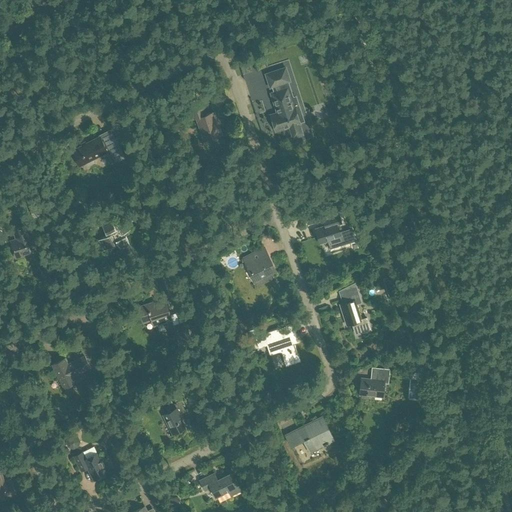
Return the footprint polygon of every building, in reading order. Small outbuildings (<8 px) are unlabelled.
[(272,87),(273,92),(270,93),(276,109),(277,112),(270,115),(272,120),(270,120),(272,127),(274,126),(276,131),(289,127),(293,138),(303,135),(299,124),(300,123),(305,121),(299,106),(295,108),(294,107),(287,88),(285,88),(284,83),(290,81),(285,68),(266,74),(270,88),(272,87)] [(191,110),(194,120),(197,119),(205,142),(223,136),(215,112),(205,115),(203,107),(191,110)] [(110,131),(99,137),(107,153),(106,153),(112,164),(124,158),(110,131)] [(98,137),(72,151),(79,165),(85,162),(87,167),(95,163),(93,160),(106,153),(107,153),(99,137),(98,137)] [(99,240),(104,251),(118,243),(123,252),(132,247),(124,232),(135,227),(130,217),(114,225),(110,216),(100,221),(107,235),(99,240)] [(320,227),(316,228),(320,243),(328,240),(330,247),(342,243),(340,236),(341,236),(337,224),(336,221),(330,223),(320,227)] [(11,241),(16,257),(36,251),(31,235),(30,236),(26,225),(14,229),(16,236),(17,236),(18,239),(11,241)] [(253,253),(243,258),(246,264),(248,264),(256,279),(260,277),(263,282),(271,278),(268,273),(275,269),(267,254),(256,259),(253,253)] [(391,277),(382,279),(385,287),(394,284),(391,277)] [(343,303),(341,304),(348,325),(352,324),(354,330),(366,326),(367,331),(371,330),(368,318),(362,320),(356,301),(361,299),(358,292),(347,296),(349,301),(343,303)] [(153,319),(155,325),(172,319),(166,300),(156,303),(155,301),(139,307),(142,314),(140,315),(141,317),(143,317),(144,321),(153,319)] [(187,321),(173,326),(180,346),(193,342),(187,321)] [(255,336),(259,346),(269,342),(272,352),(279,350),(281,349),(282,349),(283,350),(283,351),(284,351),(284,352),(288,364),(300,360),(292,337),(297,335),(292,323),(255,336)] [(53,365),(65,388),(77,382),(74,376),(90,367),(85,356),(69,365),(65,359),(53,365)] [(410,363),(412,363),(412,371),(420,372),(420,367),(424,367),(424,360),(410,359),(410,363)] [(361,377),(360,393),(383,396),(384,382),(384,379),(389,380),(390,369),(372,367),(371,378),(361,377)] [(112,389),(115,395),(126,390),(118,376),(113,378),(117,386),(112,389)] [(115,401),(118,407),(127,403),(123,397),(115,401)] [(172,399),(159,403),(160,408),(174,404),(172,399)] [(176,408),(179,415),(186,412),(180,400),(179,400),(175,402),(174,403),(177,408),(176,408)] [(179,415),(176,408),(163,415),(173,434),(186,427),(179,415)] [(286,434),(291,445),(304,439),(310,452),(335,439),(323,416),(315,420),(286,434)] [(0,439),(0,447),(11,444),(9,437),(0,439)] [(84,460),(86,459),(83,452),(75,456),(82,471),(88,468),(84,460)] [(84,460),(88,468),(95,480),(108,473),(98,453),(86,459),(84,460)] [(0,470),(0,500),(16,496),(11,479),(4,481),(1,471),(0,470)] [(200,480),(205,490),(212,487),(216,496),(229,490),(231,494),(241,489),(236,478),(235,479),(232,473),(218,479),(215,473),(200,480)]
